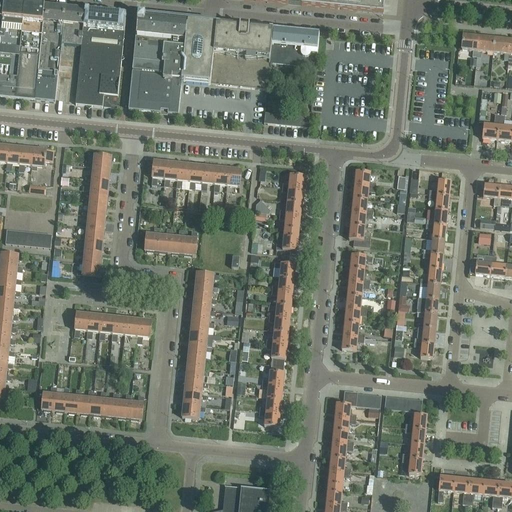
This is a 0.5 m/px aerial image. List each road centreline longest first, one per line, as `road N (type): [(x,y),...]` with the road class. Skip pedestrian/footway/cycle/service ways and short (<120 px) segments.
road 1 (residential): [(157,444),(174,278),(123,272),(135,133)]
road 2 (residential): [(408,32),(82,0)]
road 3 (residential): [(315,376),(338,154)]
road 4 (residential): [(338,154),(135,133)]
road 5 (residential): [(157,444),(0,428)]
road 6 (residential): [(135,133),(0,119)]
road 7 (residential): [(447,390),(315,376)]
road 8 (residential): [(408,32),(396,143),(385,157)]
road 9 (residential): [(458,293),(472,167)]
